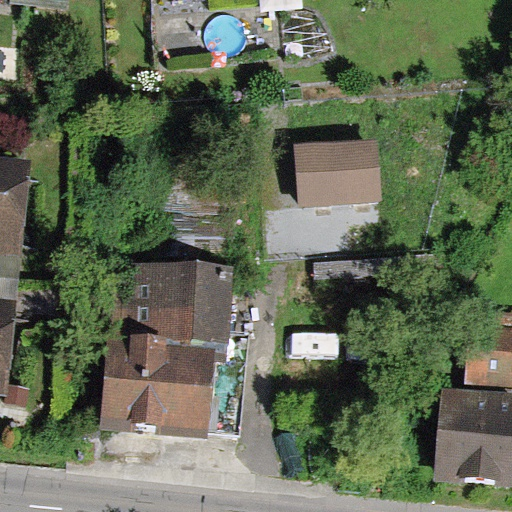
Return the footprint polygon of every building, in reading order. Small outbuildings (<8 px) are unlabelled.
[(10,0),(10,3),(67,11),(69,0),(10,0)] [(265,0),(266,24),(309,22),(307,0),(265,0)] [(379,139),(298,144),(301,206),(383,202),(379,139)] [(31,162),(0,158),(0,256),(21,258),(31,162)] [(21,258),(0,256),(0,297),(17,300),(21,258)] [(230,275),(115,266),(102,424),(208,433),(208,425),(237,427),(242,366),(223,365),(230,275)] [(0,297),(0,392),(8,394),(17,300),(0,297)] [(511,387),(511,327),(470,324),(465,383),(511,387)] [(511,486),(511,396),(444,390),(436,480),(511,486)]
